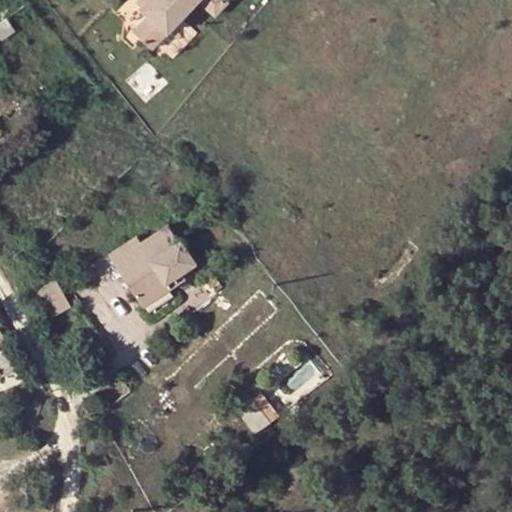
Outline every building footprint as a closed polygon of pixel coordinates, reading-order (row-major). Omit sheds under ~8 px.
[(145,0),(139,7),(145,13),(130,30),(150,48),(195,0),(145,0)] [(0,37),(14,28),(5,15),(0,18),(0,37)] [(138,238),(112,256),(145,307),(161,296),(170,285),(167,280),(182,272),(193,258),(182,239),(179,241),(169,224),(141,242),(138,238)] [(182,272),(195,263),(193,258),(182,272)] [(161,296),(172,289),(187,279),(182,272),(170,285),(161,296)] [(170,285),(182,272),(167,280),(170,285)] [(28,295),(42,319),(68,304),(54,279),(28,295)] [(270,424),(252,400),(236,412),(254,436),(270,424)] [(102,422),(97,415),(89,420),(95,427),(102,422)]
